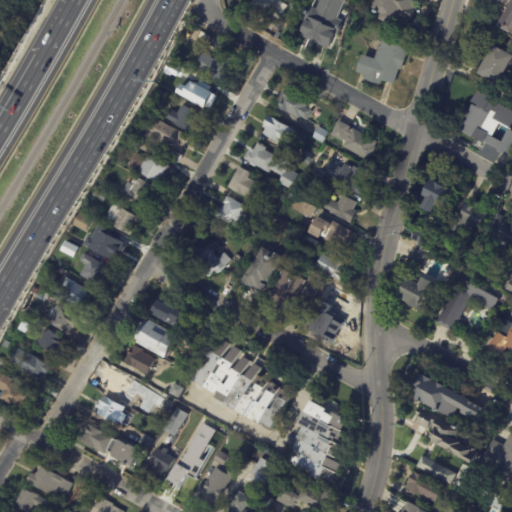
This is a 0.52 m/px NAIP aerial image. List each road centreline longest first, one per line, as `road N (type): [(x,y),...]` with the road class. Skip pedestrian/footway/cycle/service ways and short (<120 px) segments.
road 1 (tertiary): [(365,511),(381,240),(453,0)]
road 2 (residential): [(27,438),(41,430),(149,263),(269,52)]
road 3 (residential): [(511,181),(269,52),(202,6)]
road 4 (motorway): [(0,287),(171,0)]
road 5 (motorway): [(0,257),(149,0)]
road 6 (residential): [(378,388),(149,263)]
road 7 (residential): [(163,511),(0,423)]
road 8 (motorway): [(92,0),(0,158)]
road 9 (residential): [(511,398),(374,322)]
road 10 (motorway): [(69,0),(0,120)]
